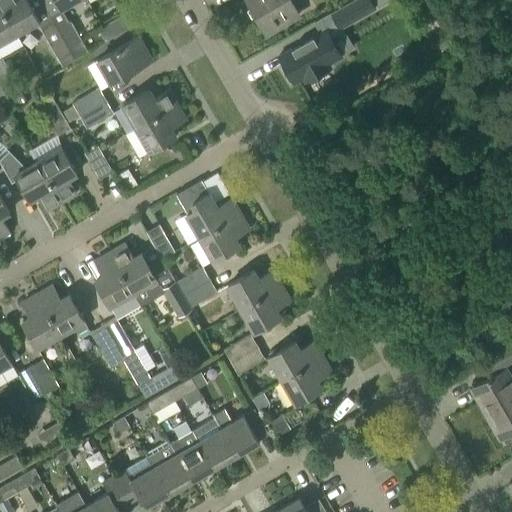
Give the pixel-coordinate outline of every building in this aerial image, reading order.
[(0,0),(0,5),(16,34),(40,20),(27,0),(0,0)] [(42,0),(56,25),(72,52),(75,58),(88,51),(84,45),(85,44),(71,21),(67,21),(61,9),(75,0),(42,0)] [(247,0),(265,33),(299,14),(291,0),(247,0)] [(370,0),(354,0),(331,13),(341,29),(376,9),(370,0)] [(0,42),(16,34),(0,5),(0,42)] [(125,13),(107,23),(98,28),(105,41),(132,25),(125,13)] [(72,52),(56,25),(44,32),(59,59),(72,52)] [(327,30),(279,57),(285,67),(282,68),(290,83),(293,81),(295,84),(304,79),(306,83),(331,69),(329,65),(343,57),(327,30)] [(97,59),(87,65),(99,87),(100,89),(111,83),(120,78),(137,68),(152,60),(147,51),(138,36),(121,46),(97,59)] [(0,57),(0,82),(14,106),(24,101),(15,85),(18,83),(2,56),(0,57)] [(0,82),(0,111),(1,114),(14,106),(0,82)] [(79,115),(106,99),(100,89),(99,87),(72,102),(73,105),(61,112),(67,122),(79,115)] [(61,112),(54,100),(47,88),(37,94),(44,106),(41,108),(57,135),(70,128),(67,122),(61,112)] [(126,132),(136,127),(177,104),(168,89),(154,97),(149,89),(123,104),(124,105),(114,111),(126,132)] [(79,115),(86,128),(113,112),(106,99),(79,115)] [(136,127),(139,133),(149,150),(176,135),(171,127),(185,118),(177,104),(136,127)] [(56,135),(31,149),(61,201),(76,192),(68,178),(76,173),(61,146),(56,135)] [(113,171),(97,145),(84,152),(100,179),(113,171)] [(8,150),(0,158),(0,159),(4,166),(12,181),(17,178),(20,182),(30,200),(38,195),(47,210),(61,201),(38,160),(26,167),(16,158),(8,150)] [(176,193),(187,213),(186,213),(199,236),(240,213),(232,198),(217,206),(201,179),(176,193)] [(0,236),(9,231),(1,216),(9,212),(0,196),(0,236)] [(249,228),(240,213),(199,236),(213,259),(239,244),(234,236),(249,228)] [(175,250),(159,223),(146,231),(162,258),(175,250)] [(141,252),(133,257),(124,243),(109,252),(133,293),(156,279),(151,270),(141,252)] [(133,293),(109,252),(95,260),(103,274),(95,279),(117,318),(140,305),(133,293)] [(202,265),(174,281),(181,294),(209,278),(202,265)] [(240,308),(281,284),(273,269),(258,278),(253,269),(227,285),(240,308)] [(189,307),(189,306),(216,291),(209,278),(181,294),(189,307)] [(181,294),(174,281),(162,288),(178,315),(190,308),(189,306),(189,307),(181,294)] [(37,293),(61,334),(84,321),(69,294),(60,299),(52,284),(37,293)] [(290,299),(281,284),(240,308),(253,331),(280,316),(275,307),(290,299)] [(37,293),(22,301),(30,316),(22,321),(37,347),(61,334),(37,293)] [(102,324),(123,360),(145,397),(181,376),(174,364),(150,378),(115,317),(102,324)] [(111,367),(123,360),(102,324),(90,331),(111,367)] [(257,346),(249,333),(222,348),(230,362),(257,346)] [(282,379),(322,356),(314,341),(299,349),(294,341),(268,356),(282,379)] [(511,341),(485,358),(493,371),(511,359),(511,341)] [(0,368),(11,362),(0,342),(0,368)] [(257,346),(230,362),(237,374),(264,358),(257,346)] [(331,371),(322,356),(282,379),(295,402),(321,387),(316,379),(331,371)] [(46,393),(58,385),(42,358),(30,365),(46,393)] [(30,365),(17,372),(32,400),(46,393),(30,365)] [(477,384),(471,388),(488,418),(500,438),(511,431),(511,378),(506,368),(495,374),(477,384)] [(185,394),(196,388),(207,382),(201,371),(190,377),(190,376),(179,383),(185,394)] [(183,395),(185,394),(179,383),(167,389),(174,401),(183,395)] [(183,395),(189,406),(202,398),(196,388),(185,394),(183,395)] [(156,396),(163,407),(174,401),(167,389),(156,396)] [(263,393),(252,399),(258,409),(269,403),(263,393)] [(156,396),(146,402),(152,413),(163,407),(156,396)] [(213,415),(220,427),(236,455),(259,441),(243,413),(231,420),(224,408),(213,415)] [(294,409),(267,425),(274,437),(301,421),(294,409)] [(124,416),(112,422),(119,433),(130,426),(124,416)] [(61,419),(37,434),(45,448),(69,434),(61,419)] [(197,439),(213,468),(236,455),(220,427),(197,439)] [(191,481),(213,468),(197,439),(192,430),(169,443),(191,481)] [(147,456),(169,494),(191,481),(169,443),(168,440),(145,453),(147,456)] [(68,448),(57,455),(63,465),(74,459),(68,448)] [(0,478),(21,467),(15,456),(0,464),(0,478)] [(128,503),(139,497),(145,507),(169,494),(147,456),(113,476),(128,503)] [(22,474),(28,484),(39,478),(33,467),(22,474)] [(28,484),(22,474),(10,480),(16,491),(28,484)] [(89,511),(120,511),(119,509),(128,503),(113,476),(102,482),(107,492),(86,505),(89,511)] [(16,491),(10,480),(0,486),(0,487),(6,497),(16,491)] [(55,504),(57,508),(59,511),(89,511),(86,505),(78,491),(55,504)] [(299,497),(276,510),(277,511),(326,511),(318,498),(304,506),(299,497)]
